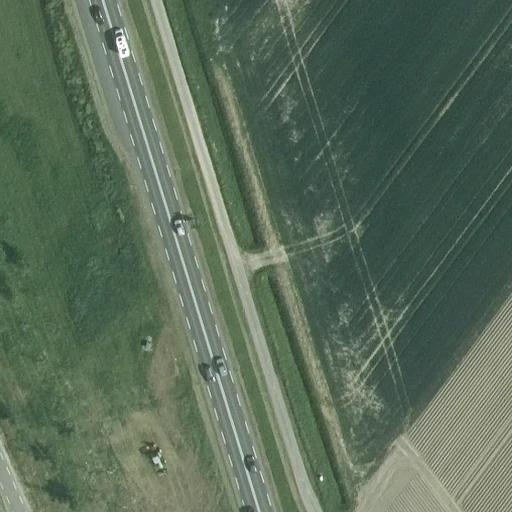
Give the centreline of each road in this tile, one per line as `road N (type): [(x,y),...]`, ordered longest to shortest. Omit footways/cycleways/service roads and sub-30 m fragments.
road 1 (unclassified): [(314,511),(155,0)]
road 2 (primary): [(101,0),(258,511)]
